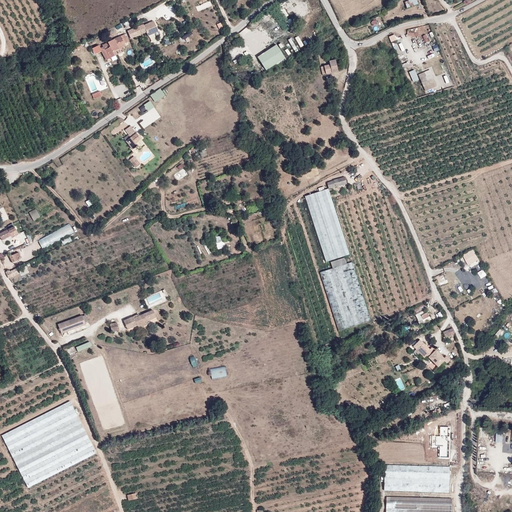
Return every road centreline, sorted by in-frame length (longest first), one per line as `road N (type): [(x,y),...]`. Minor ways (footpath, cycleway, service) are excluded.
road 1 (track): [(350,45),(340,118),(346,134),(391,186),(465,345),(461,511)]
road 2 (residential): [(0,166),(20,168),(62,150),(269,0)]
road 3 (track): [(0,264),(59,355),(122,511)]
road 4 (track): [(94,441),(227,413),(252,465),(254,511)]
road 5 (track): [(28,165),(96,233),(175,161)]
road 6 (residential): [(324,0),(350,45),(482,0)]
